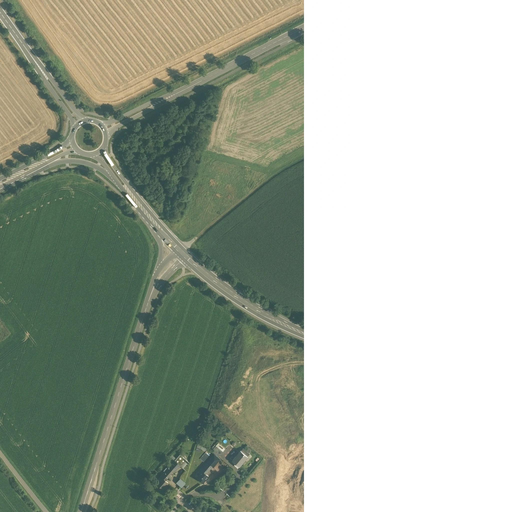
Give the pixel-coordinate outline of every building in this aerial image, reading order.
[(198,441),(196,450),(200,451),(201,448),(204,451),(207,448),(198,441)] [(225,448),(218,443),(212,450),(219,456),(225,448)] [(248,457),(241,451),(233,461),(240,467),(248,457)] [(213,458),(202,470),(206,474),(213,467),(214,467),(218,463),(213,458)] [(181,466),(174,461),(172,464),(178,469),(181,466)] [(172,464),(163,474),(167,478),(171,473),(173,474),(178,469),(172,464)] [(206,474),(202,470),(200,472),(201,473),(197,478),(203,483),(209,477),(206,474)] [(167,478),(163,474),(159,478),(160,479),(156,484),(162,489),(168,483),(166,482),(168,479),(167,478)] [(180,477),(176,482),(181,487),(185,482),(180,477)]
